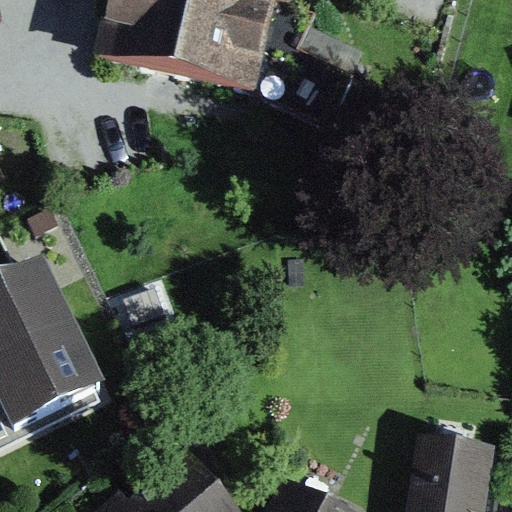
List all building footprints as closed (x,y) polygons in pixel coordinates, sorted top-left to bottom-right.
[(286,0),(110,0),(97,67),(266,101),(286,0)] [(32,271),(0,287),(0,426),(11,447),(100,400),(32,271)] [(496,511),(499,453),(416,450),(413,511),(496,511)] [(224,511),(194,471),(138,511),(224,511)] [(331,511),(295,492),(284,511),(331,511)]
